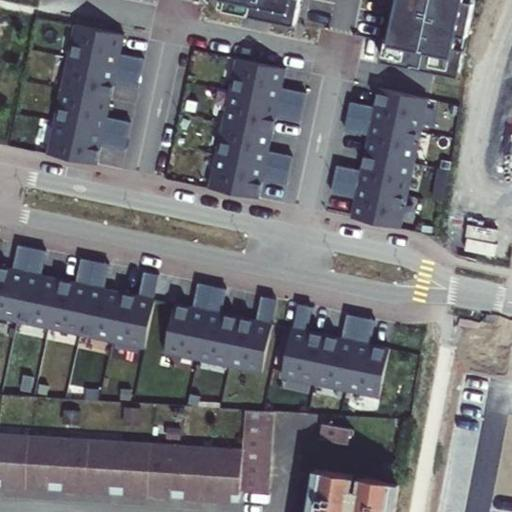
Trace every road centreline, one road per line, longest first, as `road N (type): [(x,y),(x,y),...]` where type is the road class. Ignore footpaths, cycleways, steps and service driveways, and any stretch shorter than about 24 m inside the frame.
road 1 (residential): [(463,293),(400,256),(0,170)]
road 2 (residential): [(0,209),(392,292),(463,293)]
